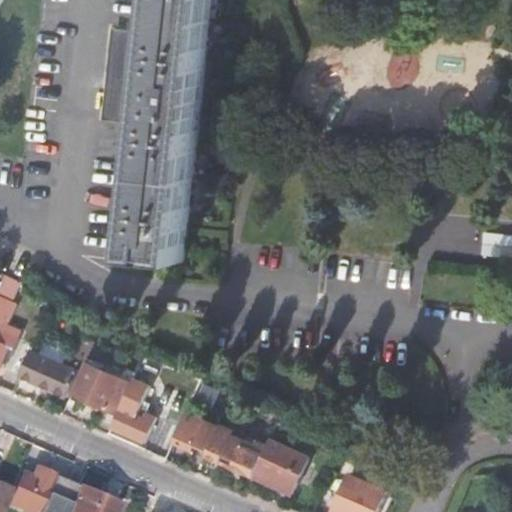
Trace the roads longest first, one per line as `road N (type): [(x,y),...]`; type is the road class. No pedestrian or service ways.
road 1 (residential): [(59,235),(94,287),(306,324)]
road 2 (residential): [(239,511),(0,404)]
road 3 (residential): [(88,0),(59,235)]
road 4 (residential): [(494,343),(325,327)]
